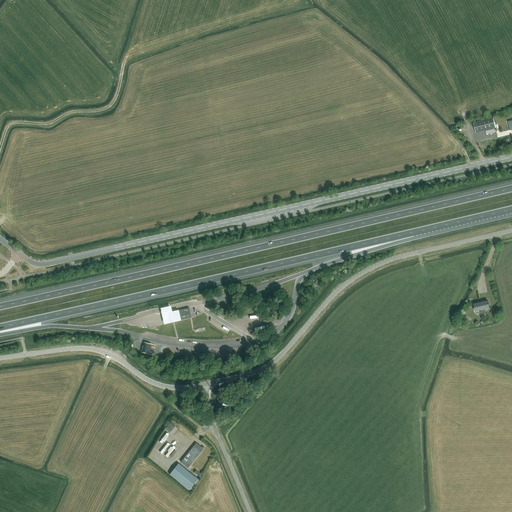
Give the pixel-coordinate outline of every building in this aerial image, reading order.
[(493,118),(473,123),(476,133),(495,128),(493,118)] [(484,310),(489,308),(488,301),(480,303),(483,315),(486,314),(485,311),(484,311),(484,310)] [(481,315),(483,315),(480,303),(473,304),(475,312),(481,310),(481,312),(480,312),(481,315)] [(170,304),(160,307),(160,309),(162,315),(163,320),(163,322),(173,320),(179,319),(177,311),(178,310),(178,307),(177,307),(171,309),(171,307),(170,304)] [(179,319),(179,320),(191,318),(189,308),(178,310),(177,311),(179,319)] [(152,344),(144,342),(143,348),(142,352),(149,354),(150,350),(152,344)] [(188,468),(203,449),(196,443),(180,462),(188,468)] [(198,479),(178,464),(169,475),(189,490),(198,479)]
